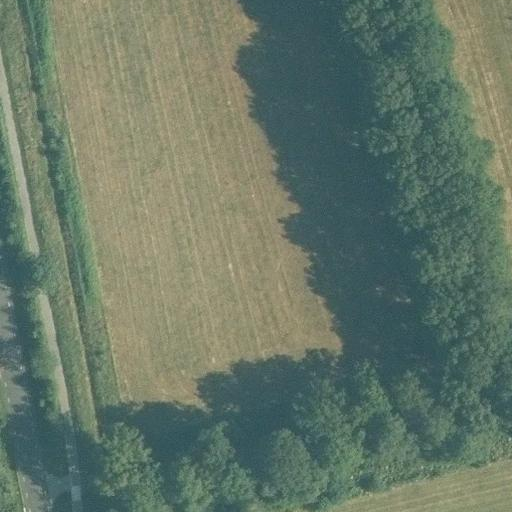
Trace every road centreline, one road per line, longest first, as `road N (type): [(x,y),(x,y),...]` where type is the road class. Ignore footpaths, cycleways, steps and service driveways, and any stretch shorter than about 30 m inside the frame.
road 1 (track): [(0,498),(511,379)]
road 2 (secondary): [(33,511),(0,342)]
